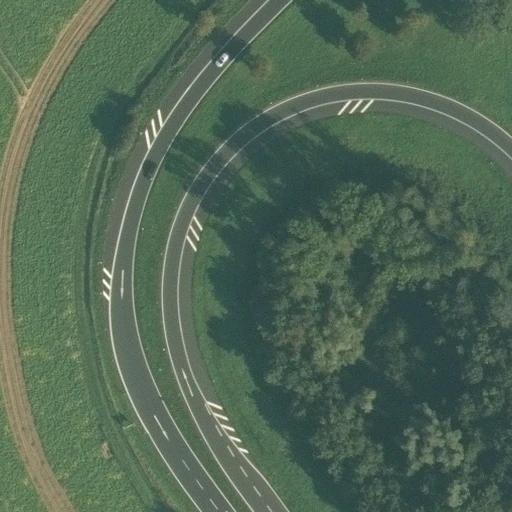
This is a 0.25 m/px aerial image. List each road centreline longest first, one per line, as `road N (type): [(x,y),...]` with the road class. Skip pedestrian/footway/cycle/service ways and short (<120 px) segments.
road 1 (motorway): [(264,511),(207,435),(173,357),(165,280),(179,218),(211,169),(251,130),(298,104),(344,92),(400,95),(449,112),(511,158)]
road 2 (motorway): [(285,0),(160,137),(132,198),(119,261),(120,321),(136,386),(217,511)]
